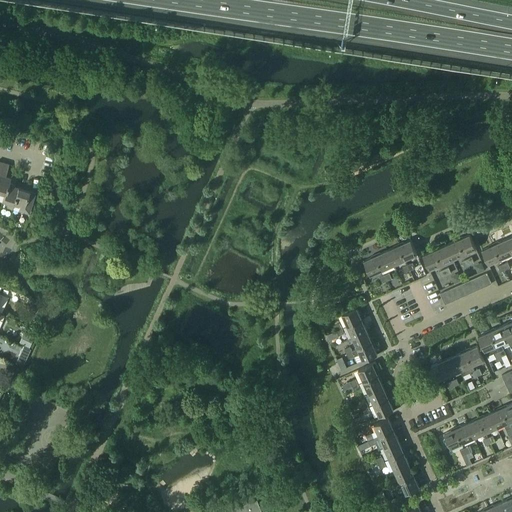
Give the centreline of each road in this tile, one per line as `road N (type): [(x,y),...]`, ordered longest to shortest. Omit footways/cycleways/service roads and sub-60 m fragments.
road 1 (motorway): [(179,0),(511,50)]
road 2 (residential): [(404,338),(394,377),(438,492),(429,495),(437,511)]
